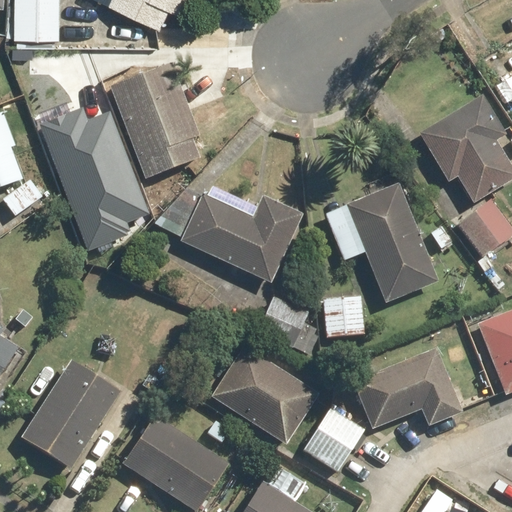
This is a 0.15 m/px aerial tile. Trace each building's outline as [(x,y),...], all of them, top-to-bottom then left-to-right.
[(7,0),(7,38),(59,38),(59,0),(7,0)] [(108,0),(162,28),(176,0),(108,0)] [(110,87),(142,173),(210,148),(178,62),(110,87)] [(107,90),(97,69),(60,86),(71,107),(107,90)] [(484,95),(420,132),(446,175),(455,170),(475,203),(511,181),(511,171),(496,145),(509,138),(484,95)] [(80,109),(43,124),(92,245),(131,229),(127,219),(151,209),(111,110),(88,119),(84,108),(80,109)] [(0,184),(23,178),(5,117),(0,118),(0,184)] [(48,196),(33,177),(4,199),(20,219),(48,196)] [(441,281),(404,186),(349,207),(387,302),(441,281)] [(294,234),(303,214),(267,198),(257,218),(205,196),(185,244),(274,282),(294,234)] [(511,225),(491,200),(464,222),(490,254),(511,236),(511,225)] [(366,295),(324,298),(326,336),(368,334),(366,295)] [(305,323),(309,315),(276,299),(272,307),(264,323),(262,326),(260,330),(310,354),(321,331),(305,323)] [(101,317),(80,301),(54,335),(75,351),(101,317)] [(511,392),(511,312),(482,326),(497,362),(510,393),(511,392)] [(0,374),(21,339),(0,327),(0,374)] [(251,346),(216,396),(290,447),(325,397),(251,346)] [(456,396),(453,389),(436,350),(360,381),(380,430),(422,412),(428,427),(463,413),(457,398),(456,396)] [(74,363),(28,439),(73,466),(119,390),(74,363)] [(329,409),(304,449),(339,471),(364,430),(329,409)] [(227,462),(153,417),(124,464),(199,509),(227,462)] [(310,511),(265,483),(246,511),(310,511)]
